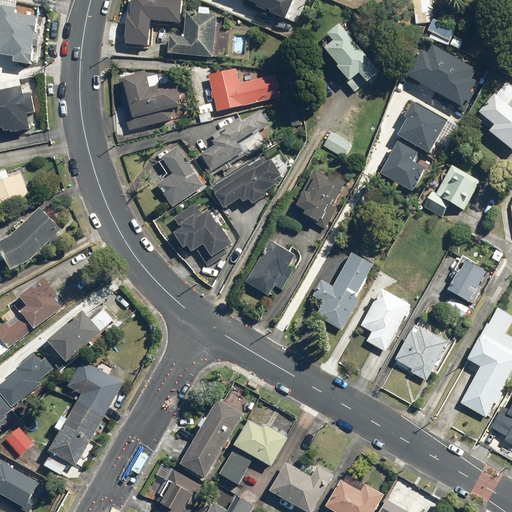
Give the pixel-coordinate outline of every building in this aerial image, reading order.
[(185,0),(180,0),(133,0),(133,15),(129,15),(127,47),(152,49),(153,24),(183,26),(185,0)] [(245,0),(286,18),(294,0),(245,0)] [(432,24),(431,16),(435,16),(433,0),(420,0),(415,1),(417,25),(432,24)] [(14,61),(29,63),(36,17),(13,14),(14,7),(1,5),(0,10),(0,53),(14,55),(14,61)] [(187,39),(171,38),(170,58),(216,60),(218,16),(188,15),(187,39)] [(434,22),(429,34),(453,44),(458,33),(434,22)] [(349,83),(348,84),(357,96),(382,75),(343,28),(330,39),(336,45),(327,53),(341,70),(339,71),(349,83)] [(422,50),(407,75),(437,92),(435,95),(463,111),(479,82),(470,77),(475,68),(434,45),(429,54),(422,50)] [(283,100),(279,77),(241,84),(239,72),(212,77),(219,113),(283,100)] [(131,132),(174,123),(172,113),(182,111),(177,86),(152,91),(149,75),(120,81),(131,132)] [(300,77),(287,76),(286,89),(299,90),(300,77)] [(30,120),(39,118),(35,97),(26,99),(25,92),(0,96),(0,133),(4,133),(5,135),(12,134),(12,137),(32,133),(30,120)] [(511,108),(495,96),(481,114),(496,126),(490,133),(511,149),(511,108)] [(447,120),(412,101),(404,116),(407,118),(398,135),(429,152),(447,120)] [(245,124),(242,120),(213,136),(219,147),(204,156),(215,175),(247,157),(241,146),(272,129),(263,114),(245,124)] [(334,132),(324,147),(344,159),(353,144),(334,132)] [(417,152),(398,141),(380,173),(412,190),(424,168),(412,161),(417,152)] [(175,177),(160,188),(177,210),(207,189),(179,151),(164,162),(175,177)] [(255,206),(270,198),(267,193),(277,188),(275,183),(282,178),(273,161),(270,163),(268,159),(214,190),(226,210),(242,201),(244,204),(251,200),(255,206)] [(483,184),(453,166),(436,195),(432,193),(424,207),(445,220),(453,205),(465,212),(483,184)] [(11,182),(8,172),(0,174),(0,211),(32,201),(25,177),(11,182)] [(307,213),(305,217),(328,230),(339,210),(333,207),(346,184),(332,176),(330,180),(316,172),(297,208),(307,213)] [(198,251),(209,267),(231,252),(229,250),(234,247),(212,214),(204,219),(197,209),(177,222),(183,231),(174,237),(185,252),(190,248),(194,254),(198,251)] [(18,233),(0,243),(0,263),(5,261),(12,274),(33,262),(63,231),(41,210),(18,233)] [(247,283),(270,295),(275,286),(283,290),(294,269),(287,266),(294,253),(270,240),(247,283)] [(499,267),(505,256),(497,252),(491,263),(499,267)] [(319,319),(344,333),(362,300),(358,298),(374,267),(352,255),(335,289),(324,283),(315,300),(327,306),(319,319)] [(483,290),(480,288),(488,273),(465,260),(448,292),(472,304),(472,303),(476,304),(483,290)] [(59,297),(45,280),(21,299),(28,307),(0,329),(0,338),(10,351),(69,305),(61,295),(59,297)] [(373,333),(368,343),(387,353),(411,306),(381,291),(362,327),(373,333)] [(471,311),(451,299),(445,309),(465,321),(471,311)] [(68,364),(115,321),(104,309),(91,321),(83,311),(48,343),(68,364)] [(492,323),(490,322),(468,362),(481,369),(462,405),(487,419),(495,404),(499,407),(506,396),(501,393),(511,373),(511,337),(506,334),(511,323),(511,317),(499,310),(492,323)] [(411,373),(427,382),(450,344),(419,325),(397,361),(413,370),(411,373)] [(18,372),(0,386),(0,394),(11,407),(39,383),(37,381),(53,368),(45,359),(41,363),(34,355),(16,369),(18,372)] [(53,452),(45,465),(61,474),(69,461),(76,465),(122,382),(82,360),(67,387),(80,395),(66,419),(61,416),(56,426),(62,429),(50,450),(53,452)] [(0,424),(1,424),(0,422),(0,420),(6,416),(4,414),(10,409),(0,396),(0,424)] [(207,482),(225,450),(228,453),(233,444),(229,442),(244,416),(220,402),(182,468),(207,482)] [(511,402),(498,428),(511,435),(511,402)] [(222,476),(240,486),(254,458),(274,469),(288,441),(250,421),(222,476)] [(33,444),(19,427),(7,438),(21,454),(33,444)] [(8,464),(0,459),(0,493),(24,507),(38,483),(7,466),(8,464)] [(313,479),(287,464),(271,492),(305,511),(315,511),(336,477),(319,468),(313,479)] [(194,511),(206,491),(164,467),(159,476),(147,497),(162,505),(158,511),(194,511)] [(362,494),(342,482),(325,509),(330,511),(375,511),(386,496),(368,485),(362,494)] [(253,511),(256,508),(238,498),(230,511),(208,499),(201,511),(253,511)] [(407,511),(387,501),(381,511),(407,511)]
